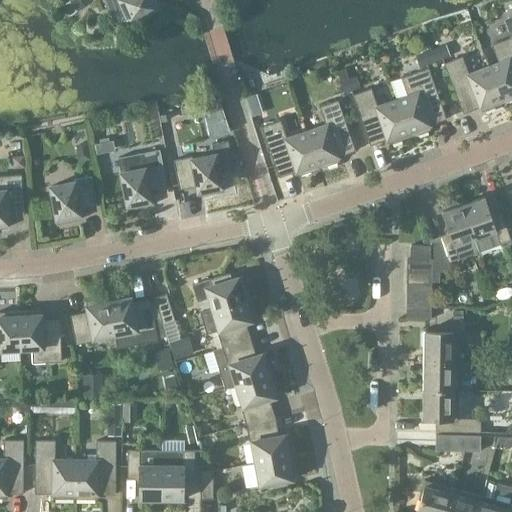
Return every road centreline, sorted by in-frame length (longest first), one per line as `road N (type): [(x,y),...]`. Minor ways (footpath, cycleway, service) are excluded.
road 1 (residential): [(271,221),(0,268)]
road 2 (residential): [(271,221),(511,140)]
road 3 (residential): [(337,443),(381,432),(382,321)]
road 4 (residential): [(337,443),(304,327)]
